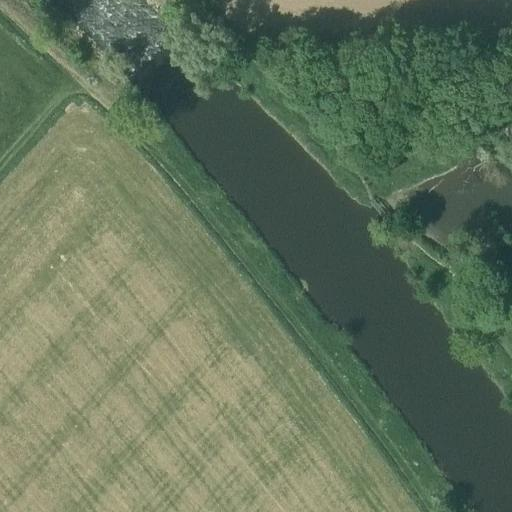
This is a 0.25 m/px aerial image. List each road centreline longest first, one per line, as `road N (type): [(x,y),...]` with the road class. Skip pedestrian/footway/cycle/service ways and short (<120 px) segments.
road 1 (track): [(0,9),(148,143),(365,413),(434,511)]
road 2 (track): [(362,189),(190,0)]
